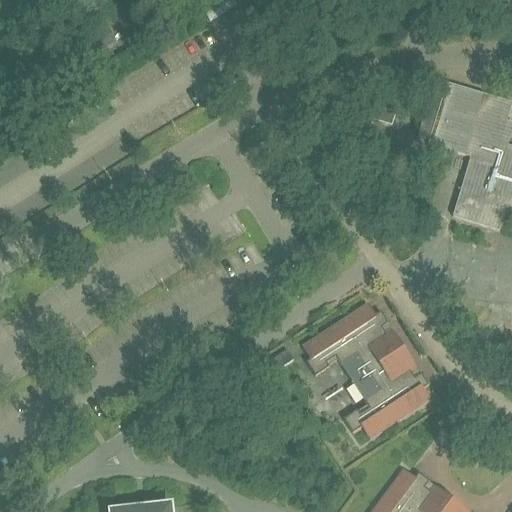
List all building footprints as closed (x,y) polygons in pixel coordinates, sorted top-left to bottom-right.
[(429,99),(417,139),(428,142),(427,148),(448,154),(459,157),(467,159),(450,218),(498,231),(505,206),(511,208),(511,149),(507,148),(496,145),(502,123),(504,115),(507,105),(484,98),(482,97),(445,87),(443,93),(432,89),(429,99)] [(393,114),(370,109),(367,122),(390,127),(393,114)] [(366,306),(302,348),(310,360),(305,364),(315,378),(329,369),(328,368),(326,365),(335,359),(337,362),(340,366),(363,403),(366,407),(368,410),(359,416),(357,413),(356,412),(342,421),(352,435),(362,429),(370,441),(429,402),(422,391),(428,387),(421,375),(414,379),(409,372),(414,370),(407,359),(398,344),(397,344),(390,334),(386,337),(381,329),(388,325),(380,313),(374,318),(366,306)] [(273,360),(280,370),(293,361),(286,351),(273,360)] [(402,473),(372,511),(463,511),(458,508),(459,508),(445,497),(444,498),(434,490),(431,494),(424,489),(429,483),(418,474),(413,481),(405,475),(402,473)]
